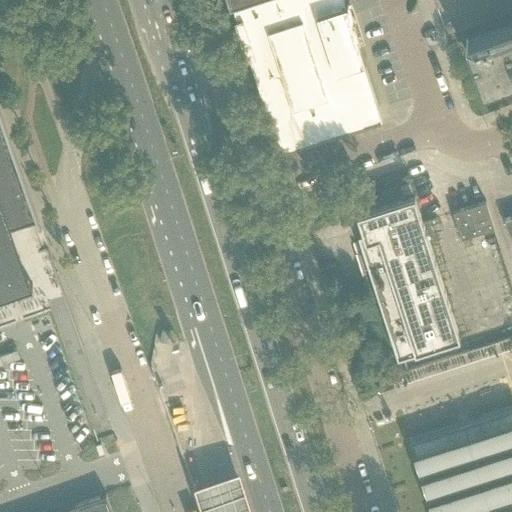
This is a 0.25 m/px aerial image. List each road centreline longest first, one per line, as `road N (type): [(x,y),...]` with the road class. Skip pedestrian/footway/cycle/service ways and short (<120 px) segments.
road 1 (primary): [(105,17),(264,511)]
road 2 (primary): [(317,511),(172,49)]
road 3 (unclassified): [(171,511),(70,215),(71,161)]
road 4 (residential): [(365,511),(262,186)]
road 5 (residential): [(262,186),(438,137)]
road 6 (residential): [(262,186),(234,92),(172,49)]
road 7 (unclassified): [(105,17),(71,161)]
road 8 (unclassified): [(438,137),(393,0)]
